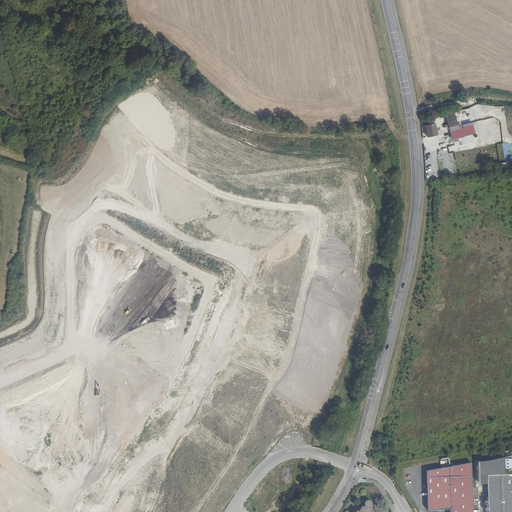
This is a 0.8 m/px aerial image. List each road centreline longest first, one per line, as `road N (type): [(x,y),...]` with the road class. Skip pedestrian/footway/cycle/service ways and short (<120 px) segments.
road 1 (tertiary): [(385,0),(410,111),(414,207),(352,466)]
road 2 (track): [(0,353),(36,309),(51,221),(88,175),(109,179),(202,306)]
road 3 (track): [(228,280),(154,358),(138,389),(143,511)]
